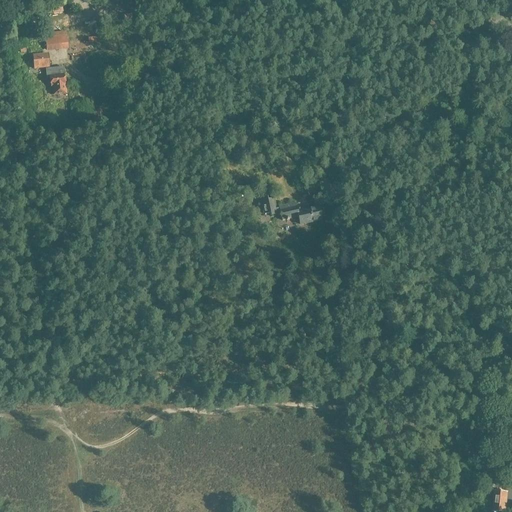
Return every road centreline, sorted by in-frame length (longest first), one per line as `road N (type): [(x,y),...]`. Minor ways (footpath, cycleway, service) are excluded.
road 1 (track): [(511,41),(90,80),(57,63)]
road 2 (track): [(0,415),(69,418),(75,450),(82,450),(117,440),(168,406),(346,404),(378,378)]
road 3 (track): [(0,62),(47,351),(69,418)]
road 4 (track): [(378,378),(511,367)]
